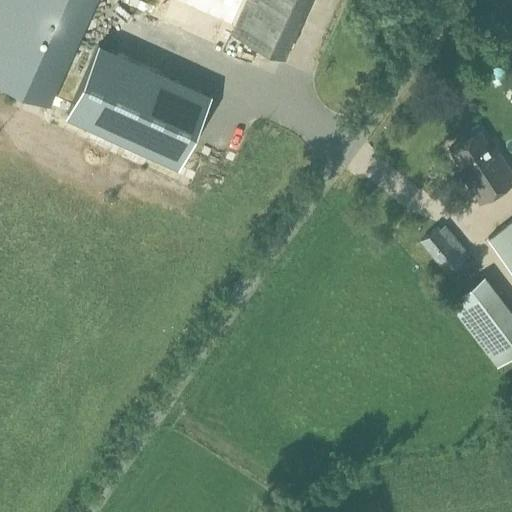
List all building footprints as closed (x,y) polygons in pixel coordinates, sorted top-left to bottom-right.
[(0,0),(0,82),(49,105),(96,0),(0,0)] [(246,0),(231,33),(282,57),(308,0),(246,0)] [(314,11),(300,42),(314,49),(335,0),(324,0),(319,14),(314,11)] [(209,94),(182,81),(150,151),(177,163),(209,94)] [(492,89),(472,103),(485,121),(505,106),(492,89)] [(461,173),(480,202),(511,181),(511,171),(496,145),(492,148),(480,129),(450,148),(464,171),(461,173)] [(511,221),(488,240),(511,272),(511,221)] [(420,240),(447,273),(465,258),(438,225),(420,240)] [(497,367),(511,355),(511,319),(481,278),(449,302),(497,367)]
